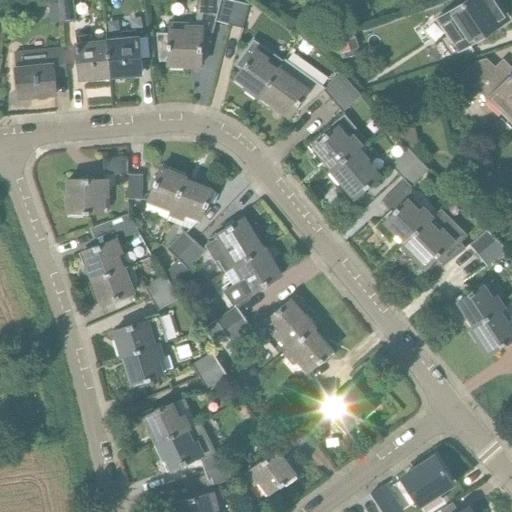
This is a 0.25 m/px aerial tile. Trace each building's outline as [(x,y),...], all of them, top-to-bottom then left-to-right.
[(58,0),(61,24),(76,22),(73,0),(58,0)] [(216,22),(228,25),(235,1),(230,0),(200,0),(199,23),(171,22),(170,29),(168,35),(157,35),(158,63),(169,63),(201,67),(201,58),(206,59),(216,22)] [(491,0),(468,0),(436,21),(457,52),(506,22),(491,0)] [(235,1),(228,25),(243,29),(249,5),(235,1)] [(356,49),(359,48),(352,28),(319,39),(339,61),(358,55),(356,49)] [(106,39),(110,77),(141,74),(137,36),(136,36),(136,31),(120,32),(120,38),(106,39)] [(80,80),(110,77),(106,39),(92,41),(91,35),(75,36),(80,80)] [(259,99),(260,97),(286,60),(262,42),(256,49),(249,44),(234,64),(242,69),(235,79),(245,86),(244,88),(259,99)] [(17,66),(15,67),(18,99),(56,95),(54,77),(67,75),(64,47),(15,52),(17,66)] [(286,60),(260,97),(289,118),(305,96),(311,100),(316,96),(322,89),(286,60)] [(461,76),(508,122),(511,117),(511,70),(503,62),(495,70),(486,61),(472,65),(461,76)] [(334,103),(355,87),(342,72),(341,74),(335,79),(323,89),(334,103)] [(334,103),(343,113),(362,96),(355,87),(334,103)] [(499,131),(506,124),(501,119),(494,126),(499,131)] [(412,148),(419,142),(413,121),(392,127),(412,148)] [(504,136),(511,129),(506,124),(499,131),(504,136)] [(311,144),(332,169),(361,144),(352,134),(348,138),(339,126),(323,139),(320,136),(311,144)] [(361,144),(332,169),(330,171),(354,199),(381,176),(359,150),(363,146),(361,144)] [(391,166),(401,177),(419,160),(409,149),(391,166)] [(103,174),(128,176),(129,174),(128,161),(103,160),(103,174)] [(404,180),(411,187),(429,170),(419,160),(401,177),(404,180)] [(148,203),(169,212),(184,178),(161,169),(148,203)] [(129,174),(128,176),(127,199),(142,200),(143,175),(129,174)] [(184,178),(169,212),(168,216),(184,222),(186,217),(200,222),(207,202),(211,204),(215,192),(185,180),(186,179),(184,178)] [(68,213),(105,213),(105,198),(107,198),(106,180),(82,181),(68,180),(68,213)] [(382,220),(405,243),(432,216),(423,206),(409,193),(411,187),(404,180),(382,201),(391,211),(382,220)] [(432,216),(405,243),(402,246),(425,269),(437,257),(445,265),(466,248),(461,242),(468,235),(441,208),(432,216)] [(232,268),(262,249),(243,219),(213,237),(232,268)] [(469,245),(478,256),(497,241),(487,230),(469,245)] [(167,250),(178,260),(195,242),(184,231),(167,250)] [(92,280),(126,267),(125,266),(124,267),(120,256),(124,254),(118,239),(84,252),(88,264),(86,265),(92,280)] [(478,256),(487,267),(507,251),(497,241),(478,256)] [(178,260),(189,270),(206,252),(195,242),(178,260)] [(264,248),(262,249),(232,268),(240,280),(237,282),(246,297),(281,276),(264,248)] [(126,267),(92,280),(101,306),(135,293),(126,267)] [(151,299),(171,287),(164,274),(144,286),(151,299)] [(473,327),(505,306),(498,294),(493,297),(485,285),(458,303),(473,327)] [(158,311),(179,299),(171,287),(151,299),(158,311)] [(284,355),(313,330),(314,328),(313,326),(305,316),(304,317),(290,300),(264,323),(286,349),(282,353),(284,355)] [(215,321),(223,332),(244,317),(236,306),(215,321)] [(505,306),(473,327),(470,329),(488,357),(511,340),(511,318),(508,321),(502,311),(507,308),(505,306)] [(223,332),(232,344),(253,330),(244,317),(223,332)] [(121,356),(160,344),(160,342),(156,344),(149,320),(114,332),(121,356)] [(223,332),(215,321),(202,330),(210,341),(223,332)] [(313,330),(284,355),(293,365),(297,362),(307,373),(322,360),(325,363),(334,354),(313,330)] [(160,344),(121,356),(121,357),(123,357),(133,388),(145,384),(144,380),(164,374),(160,360),(165,358),(160,344)] [(199,377),(220,365),(212,352),(192,365),(199,377)] [(206,389),(227,377),(220,365),(199,377),(206,389)] [(351,383),(320,411),(332,425),(337,420),(347,432),(358,422),(359,423),(364,419),(363,418),(373,408),(351,383)] [(271,421),(281,413),(292,404),(291,404),(290,404),(282,393),(262,409),(271,421)] [(156,444),(191,428),(185,414),(179,417),(173,404),(155,412),(153,409),(142,414),(156,444)] [(295,432),(307,423),(292,404),(281,413),(295,432)] [(285,440),(295,432),(281,413),(271,421),(270,421),(285,440)] [(195,426),(191,428),(156,444),(164,460),(166,459),(171,471),(205,454),(198,442),(202,440),(195,426)] [(244,473),(254,487),(257,484),(266,496),(279,487),(280,488),(285,484),(286,485),(296,478),(275,450),(265,458),(266,459),(262,463),(260,461),(244,473)] [(205,473),(228,465),(223,451),(200,459),(205,473)] [(434,458),(402,479),(419,506),(452,485),(434,458)] [(210,487),(233,478),(228,465),(205,473),(210,487)] [(381,511),(402,511),(385,485),(370,494),(381,511)] [(212,511),(213,511),(219,510),(214,493),(174,504),(175,511),(212,511)]
